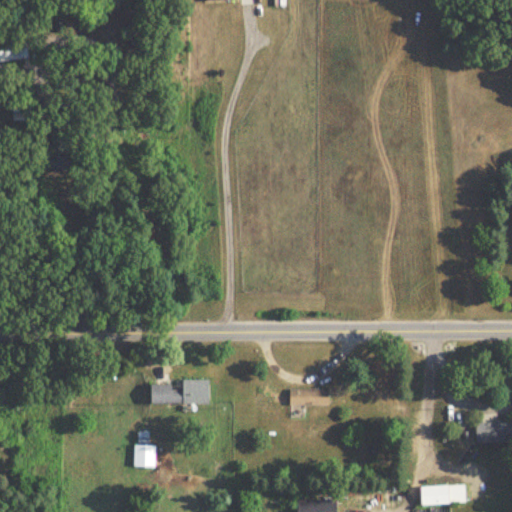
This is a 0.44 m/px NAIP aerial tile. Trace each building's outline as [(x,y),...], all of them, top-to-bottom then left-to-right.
[(0,39),(0,61),(27,59),(25,38),(0,39)] [(42,172),(65,173),(67,131),(43,130),(42,172)] [(148,404),(208,404),(208,380),(180,380),(180,390),(169,390),(169,384),(148,384),(148,404)] [(322,389),(323,403),(286,404),(285,389),(314,388),(315,390),(322,389)] [(474,444),(511,444),(511,422),(474,423),(474,444)] [(153,446),(132,446),(132,467),(153,467),(153,446)] [(419,486),(419,504),(463,504),(463,486),(419,486)] [(333,511),(334,500),(295,500),(294,511),(333,511)]
